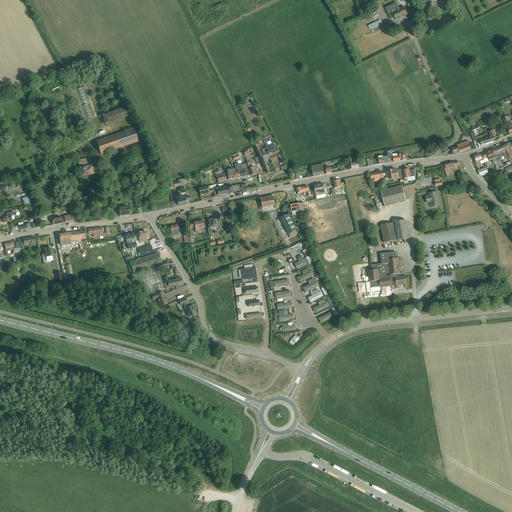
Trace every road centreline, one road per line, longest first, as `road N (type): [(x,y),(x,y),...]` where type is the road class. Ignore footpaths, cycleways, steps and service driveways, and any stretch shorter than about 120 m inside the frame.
road 1 (unclassified): [(148,214),(431,161)]
road 2 (secondary): [(263,409),(186,372),(0,320)]
road 3 (residential): [(264,352),(269,325),(259,266),(277,257),(329,340)]
road 4 (unclassified): [(264,352),(212,335),(148,214)]
road 5 (tertiary): [(329,340),(358,326),(511,308)]
road 6 (secondary): [(458,511),(294,426)]
road 7 (residential): [(0,237),(148,214)]
road 8 (track): [(431,161),(412,199),(415,292)]
